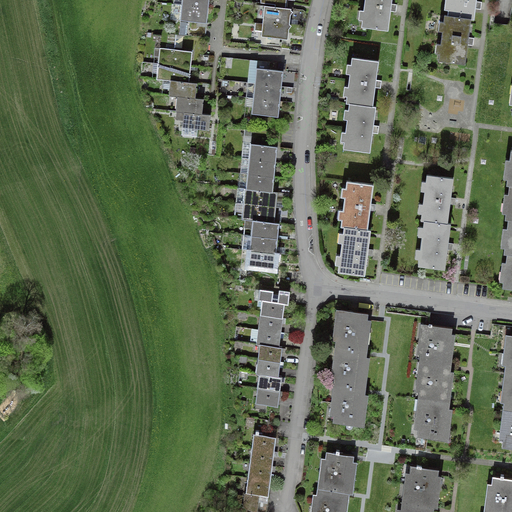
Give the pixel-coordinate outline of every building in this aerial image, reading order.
[(365,0),(361,26),(388,30),(391,8),(392,0),(365,0)] [(444,15),(474,19),(476,2),(476,0),(449,0),(447,15),(444,15)] [(208,8),(182,5),(180,20),(207,23),(207,15),(208,8)] [(265,6),(263,21),(289,24),(290,19),(290,14),(293,11),(291,10),(291,8),(285,8),(275,7),(265,6)] [(438,60),(465,64),(468,41),(471,19),(474,19),(444,15),(438,60)] [(291,25),(289,24),(263,21),(261,36),(270,37),(269,44),(279,45),(280,38),(288,39),(288,34),(289,29),(291,25)] [(179,35),(186,35),(187,29),(188,22),(181,22),(179,35)] [(158,64),(191,67),(191,59),(192,51),(176,50),(176,48),(182,48),(183,35),(168,34),(166,49),(160,48),(158,64)] [(373,106),(376,83),(379,61),(352,57),(346,103),(349,103),(373,106)] [(190,75),(191,67),(158,64),(157,79),(170,81),(171,80),(189,82),(190,75)] [(257,68),(255,83),(281,86),(282,82),(283,71),(269,69),(257,68)] [(195,98),(196,90),(197,83),(189,82),(171,80),(170,81),(169,96),(177,97),(177,96),(195,98)] [(280,97),(281,86),(255,83),(253,98),(280,101),(280,97)] [(202,114),(203,106),(204,99),(195,98),(177,96),(177,97),(176,111),(184,112),(202,114)] [(278,113),(280,101),(253,98),(252,114),(278,117),(278,113)] [(376,106),(373,106),(349,103),(343,148),(370,152),(373,129),(376,106)] [(211,114),(202,114),(184,112),(182,127),(209,130),(210,122),(211,114)] [(275,121),(260,120),(259,129),(274,131),(274,126),(275,121)] [(274,131),(259,129),(258,139),(273,141),(273,136),(274,131)] [(251,144),(249,159),(276,162),(276,158),(277,146),(251,144)] [(248,174),(274,177),(274,173),(276,162),(249,159),(248,174)] [(272,191),(273,187),(274,177),(248,174),(246,188),(246,189),(272,191)] [(447,223),(448,223),(451,200),(454,177),(427,174),(421,220),(424,220),(447,223)] [(367,229),(368,229),(370,206),(374,184),(347,180),(341,226),(344,226),(367,229)] [(243,204),(276,207),(276,204),(277,192),(272,191),(246,189),(246,188),(245,188),(243,204)] [(274,223),(274,222),(275,218),(276,207),(243,204),(242,219),(253,221),(253,220),(274,223)] [(253,221),(251,235),(278,238),(278,234),(279,223),(274,222),(274,223),(253,220),(253,221)] [(451,223),(448,223),(447,223),(424,220),(418,265),(445,269),(448,246),(451,223)] [(371,229),(368,229),(367,229),(344,226),(338,271),(365,275),(368,252),(371,229)] [(250,250),(276,253),(276,249),(278,238),(251,235),(244,234),(242,249),(250,250)] [(275,265),(276,253),(250,250),(248,265),(274,268),(275,265)] [(511,253),(504,252),(504,253),(507,253),(503,287),(511,288),(511,253)] [(277,273),(262,272),(261,279),(276,281),(276,277),(277,273)] [(260,315),(283,317),(284,307),(284,303),(288,303),(289,291),(279,289),(278,294),(273,294),(273,290),(260,289),(258,300),(257,306),(261,307),(260,315)] [(335,347),(367,351),(367,350),(363,350),(368,316),(368,313),(341,309),(336,346),(335,346),(335,347)] [(283,317),(260,315),(258,329),(281,332),(282,321),(283,317)] [(419,361),(451,365),(451,364),(448,364),(452,330),(452,327),(425,324),(420,360),(419,360),(419,361)] [(281,332),(258,329),(252,328),(250,343),(256,343),(282,347),(282,346),(279,346),(280,336),(281,332)] [(282,347),(256,343),(256,344),(260,344),(258,358),(280,361),(282,350),(282,347)] [(334,384),(365,388),(365,387),(362,387),(366,353),(367,351),(335,347),(339,348),(334,383),(334,384)] [(280,365),(280,361),(258,358),(256,373),(282,376),(278,375),(280,365)] [(418,398),(449,402),(450,402),(446,401),(451,367),(451,365),(419,361),(423,362),(419,398),(418,398)] [(503,409),(511,410),(511,372),(505,372),(504,372),(508,373),(504,409),(503,409)] [(282,376),(256,373),(259,374),(257,388),(280,391),(281,380),(282,376)] [(365,390),(365,388),(334,384),(338,385),(333,422),(360,425),(365,390)] [(280,391),(257,388),(256,403),(271,405),(278,406),(279,395),(280,391)] [(449,405),(449,402),(418,398),(418,399),(422,399),(417,436),(418,436),(416,447),(426,448),(428,437),(445,439),(449,405)] [(271,405),(256,403),(252,433),(254,433),(267,435),(268,427),(269,424),(274,425),(274,419),(269,418),(271,405)] [(511,410),(503,409),(503,410),(507,410),(502,447),(511,448),(511,410)] [(254,433),(252,448),(274,451),(276,440),(276,436),(267,435),(254,433)] [(252,448),(250,463),(272,465),(274,455),(274,451),(252,448)] [(317,488),(349,492),(354,457),(354,455),(339,453),(340,449),(336,449),(336,452),(326,451),(321,488),(317,487),(317,488)] [(248,477),(270,480),(272,469),(272,465),(250,463),(248,477)] [(402,502),(434,506),(438,472),(438,469),(421,467),(422,465),(417,464),(417,466),(411,465),(406,502),(402,501),(402,502)] [(511,511),(511,478),(504,477),(504,474),(501,474),(500,477),(493,476),(488,511),(511,511)] [(270,484),(270,480),(248,477),(244,505),(256,510),(263,511),(265,499),(268,500),(268,495),(270,484)] [(349,492),(317,488),(318,488),(314,511),(342,511),(345,494),(346,492),(349,492)] [(434,506),(402,502),(402,503),(401,511),(429,511),(430,509),(430,506),(434,507),(434,506)]
